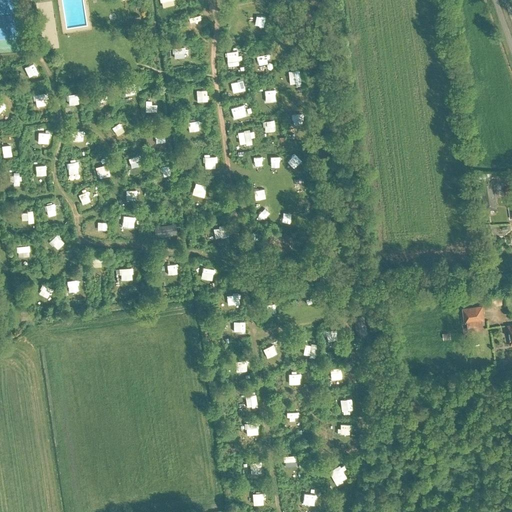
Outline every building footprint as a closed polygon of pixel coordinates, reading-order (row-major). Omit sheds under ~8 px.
[(226,51),(227,61),(240,59),(238,48),(226,51)] [(136,91),(135,80),(124,81),(124,92),(136,91)] [(197,87),(197,99),(208,99),(208,87),(197,87)] [(74,93),(65,94),(66,105),(76,103),(74,93)] [(35,94),(36,103),(44,103),(44,94),(35,94)] [(94,95),(94,104),(105,104),(105,95),(94,95)] [(155,100),(144,101),(145,109),(156,108),(155,100)] [(248,104),(238,106),(240,115),(249,114),(248,104)] [(189,130),(199,128),(196,117),(186,120),(189,130)] [(110,125),(115,134),(124,129),(119,120),(110,125)] [(82,143),(81,128),(69,129),(71,144),(82,143)] [(253,129),(240,129),(241,141),(254,141),(253,129)] [(48,141),(48,131),(36,130),(35,141),(48,141)] [(154,141),(166,141),(165,130),(154,130),(154,141)] [(203,154),(203,165),(217,164),(217,153),(203,154)] [(135,155),(126,156),(127,166),(137,165),(135,155)] [(106,162),(93,165),(96,177),(109,174),(106,162)] [(171,162),(160,164),(162,170),(172,168),(171,162)] [(46,174),(45,163),(33,164),(34,175),(46,174)] [(7,182),(15,184),(17,174),(9,172),(7,182)] [(484,206),(496,205),(492,179),(480,180),(484,206)] [(191,193),(204,196),(207,183),(193,181),(191,193)] [(264,185),(254,186),(254,196),(265,195),(264,185)] [(136,193),(136,188),(124,188),(123,199),(142,199),(142,193),(136,193)] [(24,222),(24,212),(14,213),(15,223),(24,222)] [(119,214),(119,227),(132,227),(132,214),(119,214)] [(155,237),(177,234),(175,223),(154,226),(155,237)] [(52,248),(60,241),(53,233),(45,240),(52,248)] [(263,241),(270,244),(274,237),(267,234),(263,241)] [(26,244),(12,246),(13,252),(26,250),(26,244)] [(87,266),(99,266),(99,256),(87,256),(87,266)] [(163,264),(165,274),(178,272),(176,261),(163,264)] [(198,282),(204,282),(203,279),(211,279),(211,266),(198,267),(198,282)] [(38,284),(36,292),(44,295),(46,286),(38,284)] [(462,308),(464,323),(467,323),(468,331),(483,329),(482,321),(485,320),(482,305),(462,308)] [(232,321),(232,329),(242,330),(242,321),(232,321)] [(336,327),(324,327),(324,339),(337,339),(336,327)] [(303,342),(301,353),(314,355),(316,344),(303,342)] [(339,365),(329,366),(329,377),(339,376),(339,365)] [(248,406),(255,406),(255,393),(247,393),(248,406)] [(350,393),(337,395),(338,404),(351,401),(350,393)] [(293,415),(300,416),(300,410),(287,410),(287,419),(293,419),(293,415)] [(245,431),(257,431),(257,421),(245,421),(245,431)] [(340,434),(352,434),(352,424),(340,424),(340,434)] [(281,461),(296,459),(296,452),(280,454),(281,461)] [(249,460),(250,470),(261,469),(260,459),(249,460)] [(329,469),(333,479),(344,474),(339,464),(329,469)] [(250,504),(264,503),(263,491),(250,492),(250,504)]
